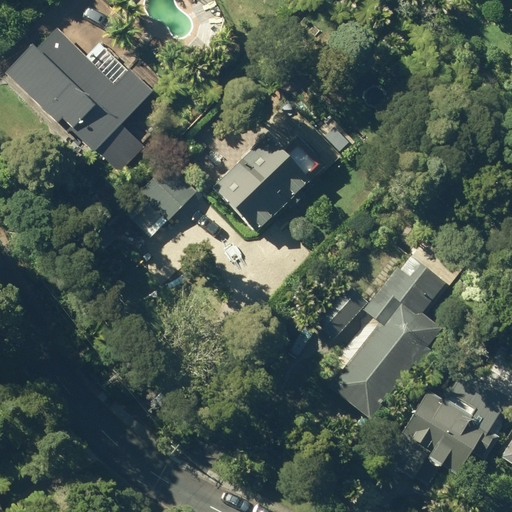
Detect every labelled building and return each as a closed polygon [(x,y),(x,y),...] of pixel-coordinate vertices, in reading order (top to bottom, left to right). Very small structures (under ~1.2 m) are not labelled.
[(138,74),(123,89),(62,29),(43,49),(38,43),(8,74),(63,127),(70,121),(102,152),(160,94),(138,74)] [(215,185),(259,230),(330,161),(285,116),(215,185)] [(143,192),(171,219),(200,188),(171,162),(143,192)] [(333,386),(375,417),(445,325),(426,311),(449,281),(415,255),(404,269),(401,267),(368,309),(383,321),(333,386)] [(313,318),(337,339),(371,300),(348,279),(313,318)] [(497,403),(464,381),(458,391),(452,388),(446,398),(431,389),(386,457),(431,486),(445,463),(459,473),(473,450),(487,459),(502,435),(488,426),(492,421),(488,419),(497,403)]
